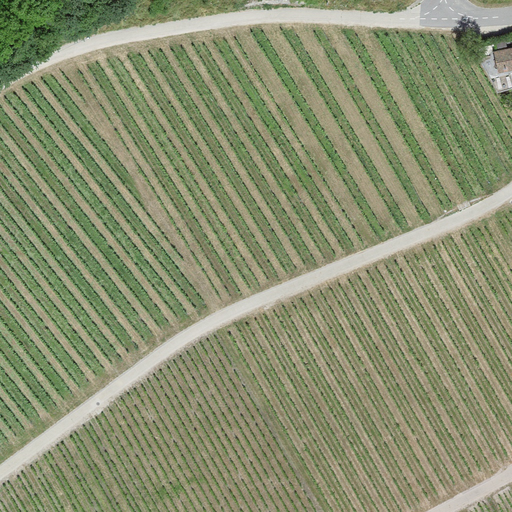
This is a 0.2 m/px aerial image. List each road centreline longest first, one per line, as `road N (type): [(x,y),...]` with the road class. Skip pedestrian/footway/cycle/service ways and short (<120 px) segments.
road 1 (track): [(511,189),(181,340),(0,474)]
road 2 (track): [(441,17),(253,17),(172,27),(81,46),(0,85)]
